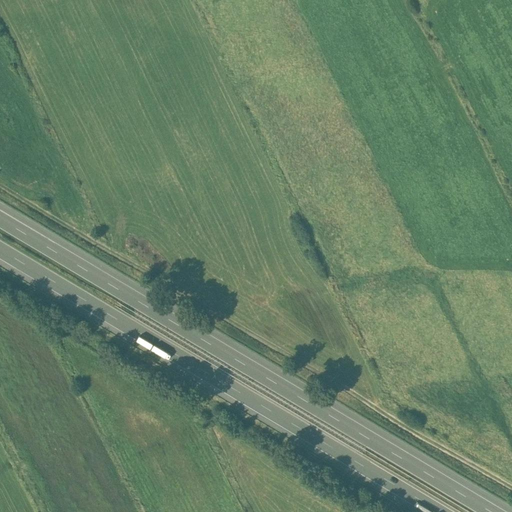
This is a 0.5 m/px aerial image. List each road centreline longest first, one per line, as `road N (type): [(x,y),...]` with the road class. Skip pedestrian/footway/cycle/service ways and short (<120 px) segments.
road 1 (track): [(511,482),(0,178)]
road 2 (motorway): [(502,511),(0,212)]
road 3 (motorway): [(0,243),(450,511)]
